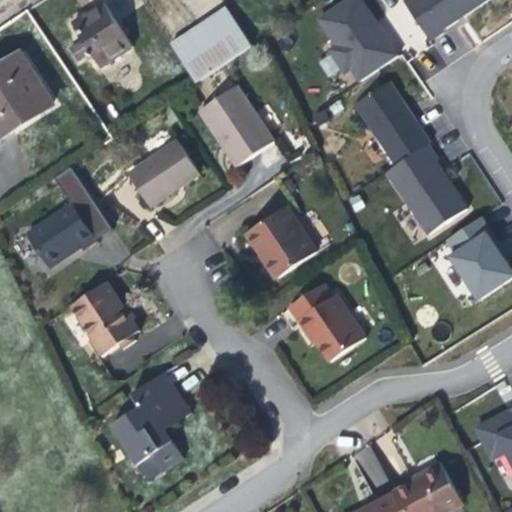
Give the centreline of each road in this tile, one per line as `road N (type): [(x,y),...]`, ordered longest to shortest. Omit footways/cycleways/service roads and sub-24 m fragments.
road 1 (residential): [(289,466),(511,329)]
road 2 (residential): [(289,466),(294,412),(251,344),(213,337),(183,279)]
road 3 (residential): [(511,169),(480,114),(486,85),(511,64)]
